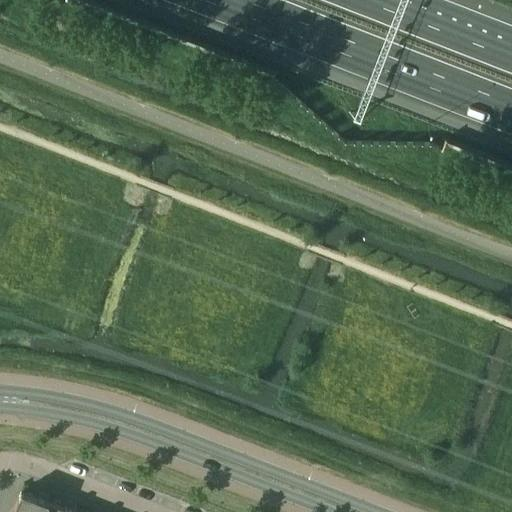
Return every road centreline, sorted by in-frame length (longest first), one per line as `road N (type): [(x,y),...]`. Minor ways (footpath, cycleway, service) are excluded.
road 1 (tertiary): [(378,511),(142,420),(0,392)]
road 2 (tertiary): [(0,410),(135,437),(327,511)]
road 3 (motorway): [(220,0),(511,113)]
road 4 (motorway): [(511,59),(358,0)]
road 5 (residential): [(0,466),(134,511)]
